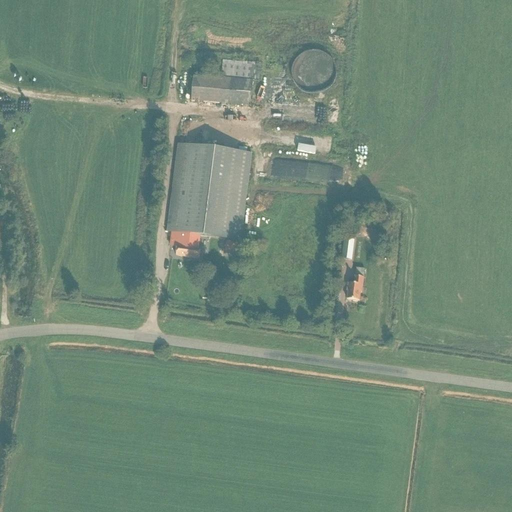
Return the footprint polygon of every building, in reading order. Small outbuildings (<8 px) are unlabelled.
[(259,82),(260,63),(223,60),(221,79),(259,82)] [(193,77),(192,93),(191,102),(252,107),(254,82),(221,79),(193,77)] [(252,154),(178,145),(167,232),(172,233),(170,246),(177,247),(176,256),(199,259),(200,250),(198,249),(200,236),(240,242),(252,154)] [(341,259),(351,260),(354,241),(344,239),(341,259)] [(361,293),(364,278),(365,269),(356,268),(354,284),(348,284),(347,291),(348,291),(347,299),(359,301),(360,293),(361,293)]
